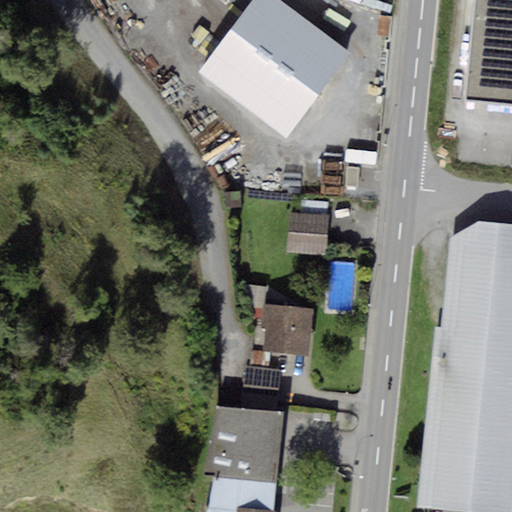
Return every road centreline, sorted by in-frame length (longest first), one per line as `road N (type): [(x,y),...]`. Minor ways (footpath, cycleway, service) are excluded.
road 1 (primary): [(404,194),(373,511)]
road 2 (primary): [(422,37),(404,194)]
